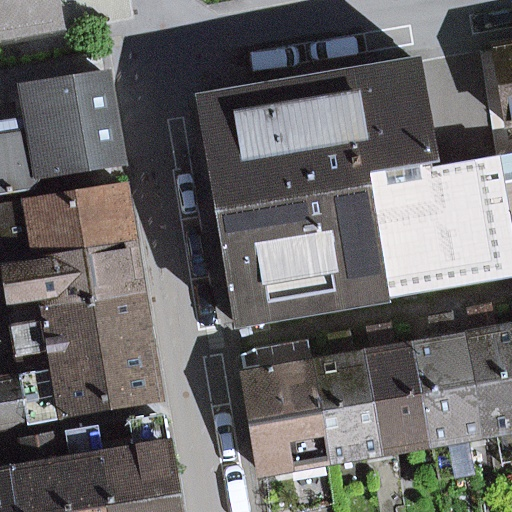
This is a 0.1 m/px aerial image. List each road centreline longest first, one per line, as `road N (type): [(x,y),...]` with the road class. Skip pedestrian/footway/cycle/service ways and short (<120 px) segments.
road 1 (residential): [(228,511),(158,57)]
road 2 (residential): [(158,57),(453,0)]
